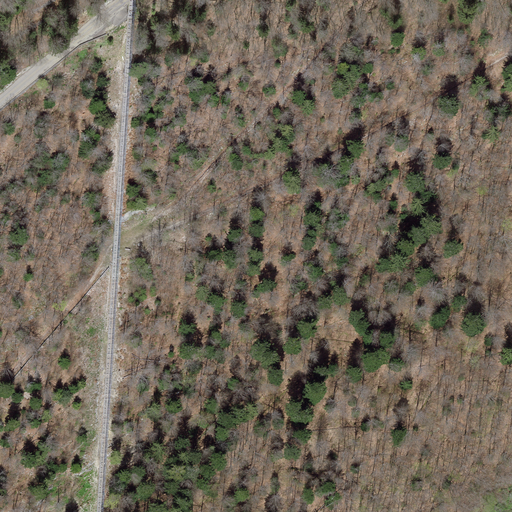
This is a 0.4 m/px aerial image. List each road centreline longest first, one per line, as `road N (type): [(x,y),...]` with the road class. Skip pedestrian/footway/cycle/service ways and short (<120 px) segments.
road 1 (track): [(139,235),(350,144),(511,54)]
road 2 (tertiary): [(0,101),(129,0)]
